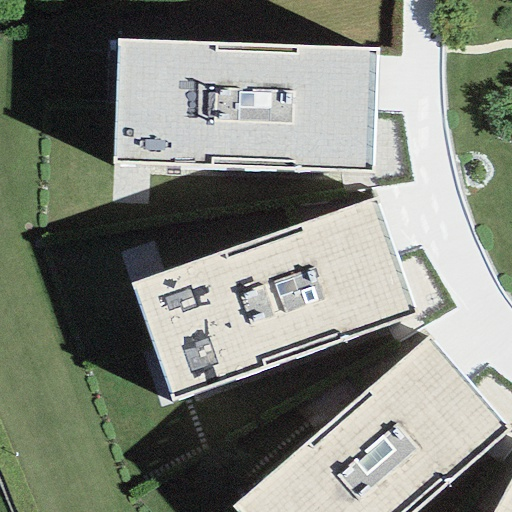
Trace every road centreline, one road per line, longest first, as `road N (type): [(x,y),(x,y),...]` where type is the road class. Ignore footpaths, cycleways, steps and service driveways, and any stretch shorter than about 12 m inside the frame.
road 1 (track): [(0,341),(43,408),(129,511)]
road 2 (track): [(137,0),(0,44)]
